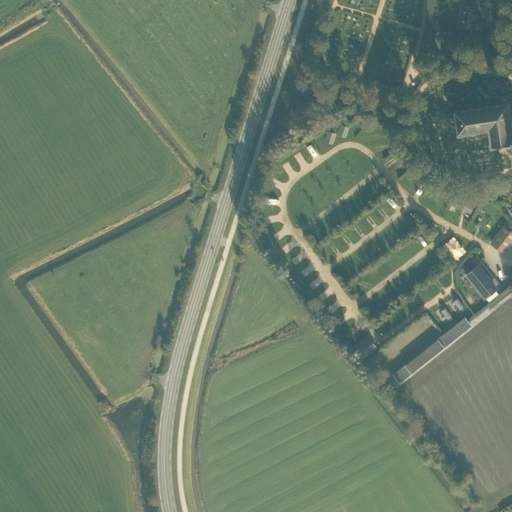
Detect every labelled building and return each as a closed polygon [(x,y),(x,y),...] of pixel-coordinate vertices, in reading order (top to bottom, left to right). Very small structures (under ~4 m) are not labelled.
[(482,17),(483,8),(479,7),(479,0),(463,0),(462,6),(461,6),(459,27),(480,29),(481,17),(482,17)] [(417,58),(424,60),(427,51),(420,49),(417,58)] [(511,143),(511,120),(509,102),(455,111),(458,135),(489,130),(492,147),(511,143)] [(454,210),(468,217),(475,205),(461,197),(454,210)] [(492,244),(503,253),(511,241),(511,233),(505,228),(492,244)] [(452,243),(446,248),(454,257),(460,252),(452,243)] [(477,267),(466,276),(484,298),(495,289),(477,267)] [(458,298),(451,304),(457,312),(464,306),(458,298)] [(438,314),(445,321),(452,315),(446,308),(438,314)] [(410,373),(410,372),(442,347),(443,347),(470,325),(464,317),(436,339),(437,340),(405,366),(404,365),(392,375),(398,383),(410,373)]
